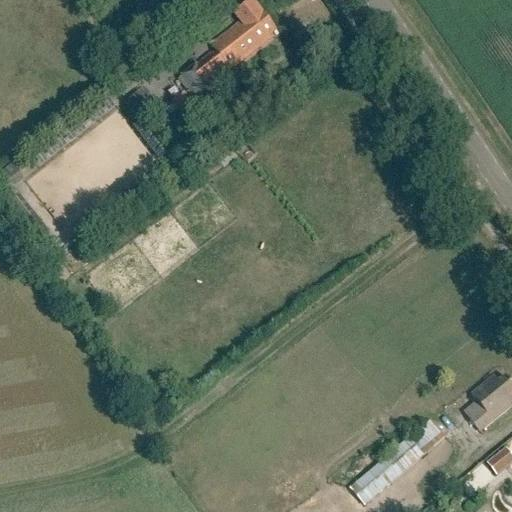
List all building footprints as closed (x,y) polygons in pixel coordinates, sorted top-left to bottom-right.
[(197,0),(171,0),(183,13),(197,0)] [(275,32),(254,5),(236,19),(242,27),(212,50),(217,57),(214,60),(213,58),(180,83),(190,97),(186,100),(191,107),(196,104),(207,118),(216,111),(211,104),(222,96),(212,82),(228,70),(231,74),(274,41),(270,36),(275,32)] [(9,167),(0,176),(0,183),(6,189),(18,176),(9,167)] [(0,205),(33,247),(50,233),(14,187),(0,198),(0,205)] [(483,410),(472,420),(482,432),(511,407),(511,387),(506,379),(498,385),(494,380),(473,397),(483,410)] [(350,492),(365,510),(447,441),(431,423),(350,492)] [(511,458),(506,452),(487,467),(497,480),(511,468),(511,458)] [(511,511),(511,508),(505,500),(491,511),(511,511)]
